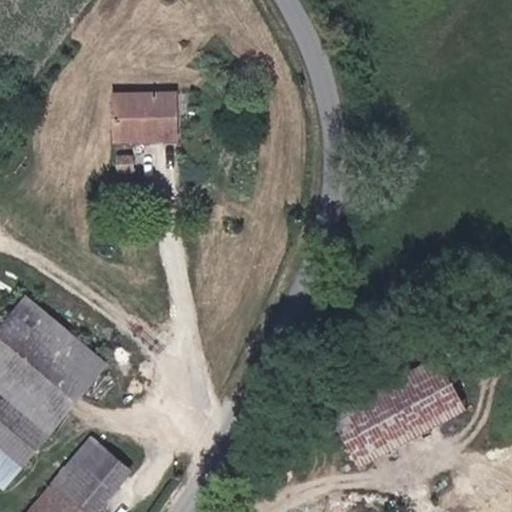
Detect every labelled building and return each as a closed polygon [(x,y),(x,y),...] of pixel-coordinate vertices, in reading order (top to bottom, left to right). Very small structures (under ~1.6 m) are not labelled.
[(115,108),(115,154),(178,154),(178,107),(120,108),(115,108)] [(28,304),(0,336),(0,398),(46,438),(104,369),(28,304)] [(468,440),(441,387),(338,441),(365,495),(468,440)] [(0,454),(18,471),(46,438),(0,398),(0,454)] [(132,475),(93,442),(78,458),(119,490),(132,475)] [(57,483),(91,511),(99,511),(119,490),(78,458),(57,483)] [(91,511),(57,483),(31,511),(91,511)]
